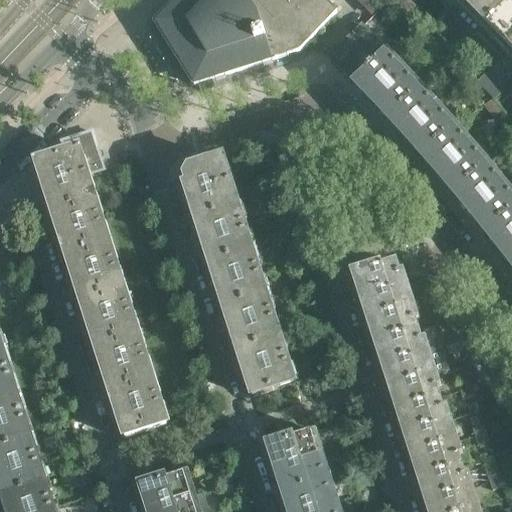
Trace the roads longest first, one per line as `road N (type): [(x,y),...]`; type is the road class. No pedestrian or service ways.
road 1 (residential): [(274,115),(406,511)]
road 2 (residential): [(265,511),(158,179),(157,150)]
road 3 (residential): [(0,207),(40,251),(125,511)]
road 4 (residential): [(448,232),(325,98),(274,115)]
road 5 (residential): [(448,232),(432,269),(511,391)]
road 6 (residential): [(0,174),(98,71)]
road 7 (residential): [(157,150),(274,115)]
